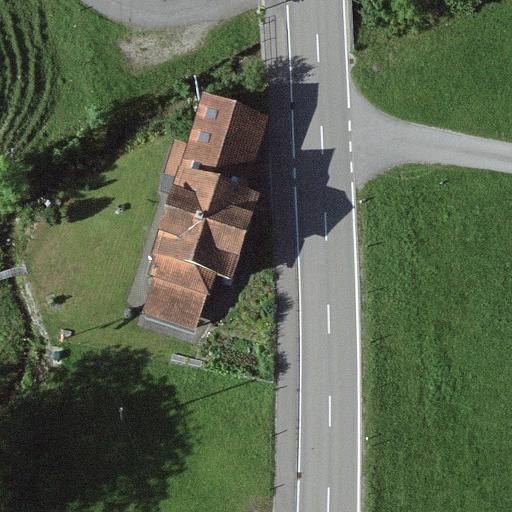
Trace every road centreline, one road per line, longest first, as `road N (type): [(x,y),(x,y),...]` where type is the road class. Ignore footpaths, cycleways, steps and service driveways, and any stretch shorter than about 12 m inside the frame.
road 1 (tertiary): [(317,0),(330,321),(327,511)]
road 2 (track): [(322,126),(511,159)]
